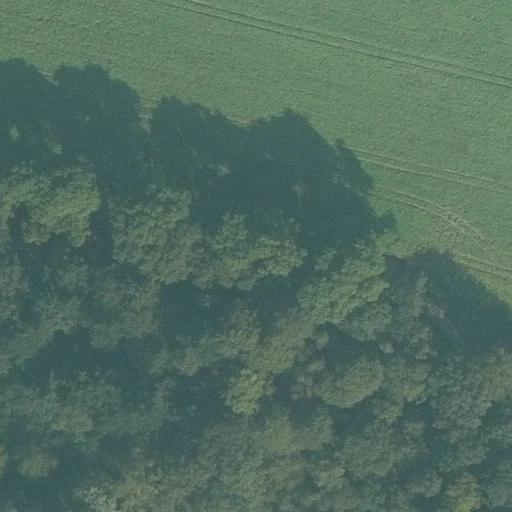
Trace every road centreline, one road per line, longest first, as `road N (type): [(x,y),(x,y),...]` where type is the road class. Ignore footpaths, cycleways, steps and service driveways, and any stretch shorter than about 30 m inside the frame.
road 1 (unclassified): [(511,409),(405,290),(0,185)]
road 2 (track): [(394,463),(493,393)]
